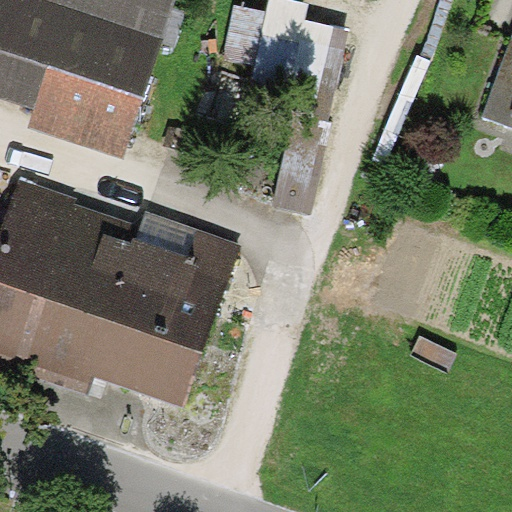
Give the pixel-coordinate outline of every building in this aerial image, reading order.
[(176,0),(0,0),(0,102),(35,114),(30,131),(123,162),(176,0)] [(241,0),(227,68),(336,92),(354,13),(293,0),(241,0)] [(511,127),(511,42),(486,118),(511,127)] [(255,79),(213,66),(194,127),(236,140),(255,79)] [(295,129),(280,198),(316,206),(332,137),(295,129)] [(0,351),(184,411),(235,253),(2,177),(0,184),(0,351)]
